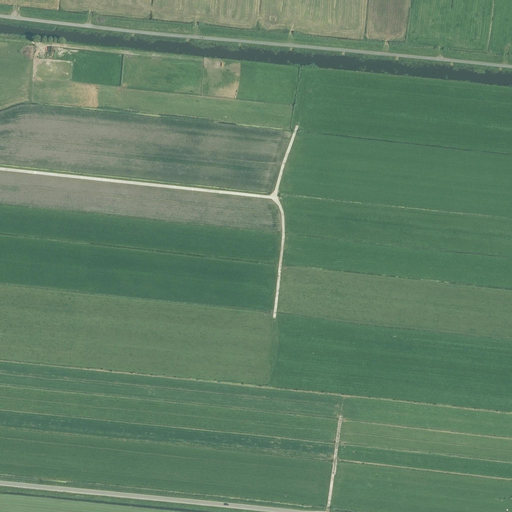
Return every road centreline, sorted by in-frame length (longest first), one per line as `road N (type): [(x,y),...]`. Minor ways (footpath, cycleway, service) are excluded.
road 1 (unclassified): [(511,67),(0,16)]
road 2 (unclassified): [(291,511),(0,483)]
road 3 (track): [(275,198),(0,169)]
road 4 (track): [(209,59),(0,39)]
road 5 (track): [(275,317),(283,235),(275,198),(298,125)]
